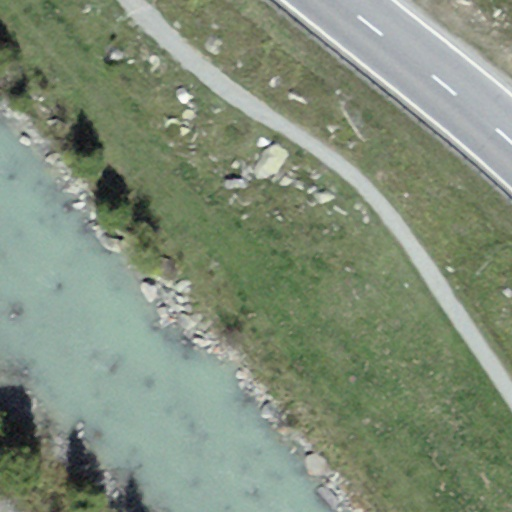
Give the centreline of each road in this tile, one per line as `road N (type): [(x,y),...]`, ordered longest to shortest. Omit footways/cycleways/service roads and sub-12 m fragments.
road 1 (track): [(511,397),(388,212),(324,148),(227,95),(132,0)]
road 2 (primary): [(511,142),(336,0)]
